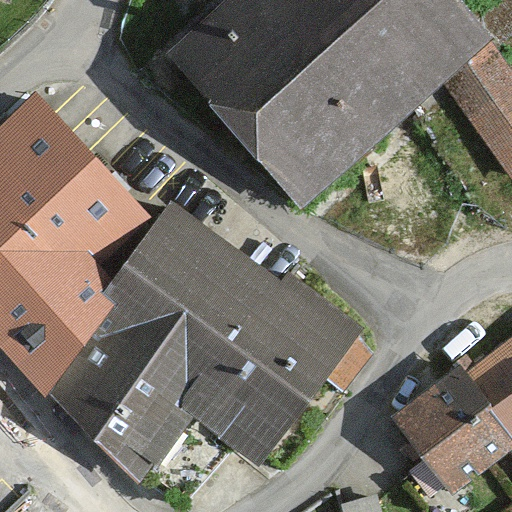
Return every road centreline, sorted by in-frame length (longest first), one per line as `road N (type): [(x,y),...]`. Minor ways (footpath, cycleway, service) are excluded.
road 1 (residential): [(71,30),(268,222),(425,305)]
road 2 (residential): [(425,305),(410,372),(305,486),(266,511)]
road 3 (residential): [(80,511),(0,410)]
